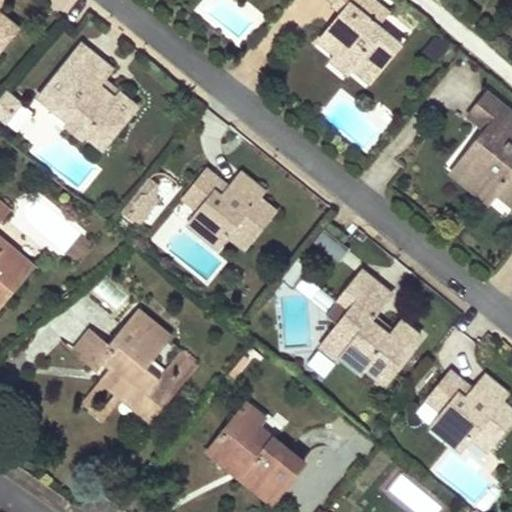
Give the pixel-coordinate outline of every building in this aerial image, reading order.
[(383,9),(372,0),(332,0),(333,1),(333,0),(344,0),(346,1),(314,39),(331,53),(347,66),(365,81),(397,43),(372,22),(383,9)] [(0,44),(14,27),(0,16),(0,44)] [(109,66),(80,43),(44,87),(56,98),(50,105),(101,148),(137,105),(117,89),(110,96),(94,83),(100,76),(109,66)] [(437,50),(431,44),(422,53),(429,59),(437,50)] [(326,59),(342,72),(347,66),(331,53),(326,59)] [(100,76),(94,83),(110,96),(117,89),(100,76)] [(44,87),(37,95),(50,105),(56,98),(44,87)] [(3,89),(0,92),(0,117),(3,120),(18,101),(3,89)] [(511,140),(511,116),(485,95),(467,119),(484,132),(494,140),(487,149),(477,142),(453,171),(469,185),(476,183),(493,196),(511,212),(511,210),(511,154),(505,149),(511,140)] [(484,132),(477,142),(487,149),(494,140),(484,132)] [(194,212),(188,218),(220,245),(227,237),(243,251),(273,213),(257,200),(264,192),(239,171),(225,187),(220,195),(213,190),(213,176),(204,169),(179,199),(194,212)] [(469,185),(453,171),(447,178),(483,208),(493,196),(476,183),(469,185)] [(145,176),(116,211),(127,220),(135,219),(156,194),(155,185),(145,176)] [(220,195),(225,187),(213,176),(213,190),(220,195)] [(0,308),(33,268),(5,245),(0,252),(0,223),(9,212),(0,204),(0,308)] [(220,245),(188,218),(182,227),(214,253),(220,245)] [(339,261),(348,245),(321,231),(313,247),(339,261)] [(300,276),(300,262),(294,257),(275,280),(288,290),(290,288),(300,276)] [(323,337),(340,351),(336,356),(337,357),(358,373),(362,368),(379,382),(415,337),(396,322),(385,336),(366,321),(387,295),(357,271),(332,302),(322,314),(321,316),(333,325),(323,337)] [(332,302),(300,276),(290,288),(322,314),(332,302)] [(171,339),(137,311),(109,346),(91,332),(73,353),(97,372),(104,363),(111,368),(100,381),(121,399),(129,389),(158,414),(184,379),(168,367),(159,378),(147,369),(171,339)] [(340,351),(323,337),(316,346),(334,360),(337,357),(336,356),(340,351)] [(320,377),(332,363),(314,349),(302,363),(320,377)] [(179,354),(168,367),(184,379),(195,367),(179,354)] [(456,376),(449,371),(424,401),(440,414),(433,421),(464,448),(471,440),(485,451),(511,419),(511,410),(501,402),(508,394),(484,374),(470,390),(464,397),(457,392),(456,376)] [(457,392),(464,397),(470,390),(456,376),(457,392)] [(121,399),(100,381),(81,404),(103,422),(121,399)] [(248,402),(240,412),(255,425),(263,414),(248,402)] [(255,425),(240,412),(215,442),(248,469),(244,474),(275,498),(304,463),(255,425)] [(464,448),(433,421),(427,428),(458,455),(464,448)] [(248,469),(215,442),(207,452),(271,503),(275,498),(244,474),(248,469)]
